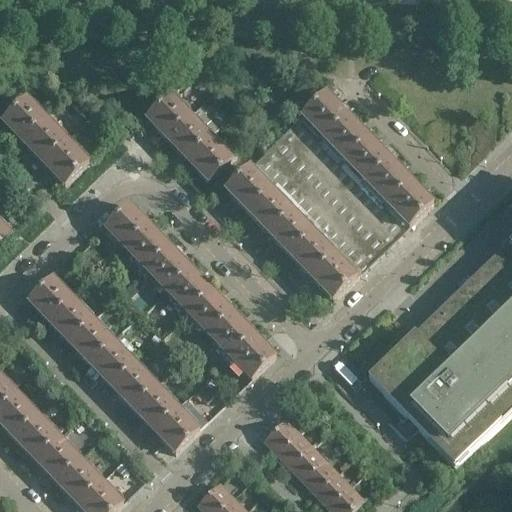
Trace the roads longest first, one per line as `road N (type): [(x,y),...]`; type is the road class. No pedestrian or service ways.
road 1 (residential): [(315,352),(156,190),(118,191),(75,231)]
road 2 (residential): [(176,488),(0,305)]
road 3 (residential): [(463,209),(315,352)]
road 4 (residential): [(315,352),(176,488)]
road 5 (residential): [(463,209),(357,99),(358,84)]
